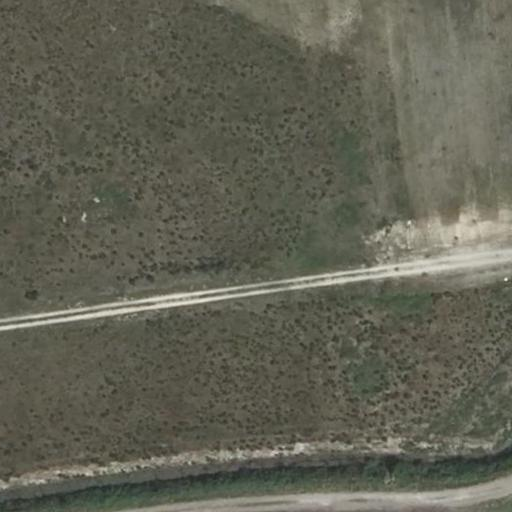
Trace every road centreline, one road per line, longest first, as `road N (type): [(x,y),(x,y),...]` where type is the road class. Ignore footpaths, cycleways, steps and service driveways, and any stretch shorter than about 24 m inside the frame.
road 1 (track): [(511,256),(0,326)]
road 2 (track): [(168,511),(511,486)]
